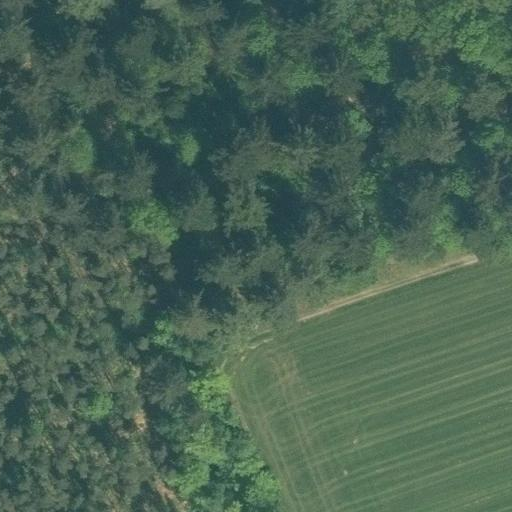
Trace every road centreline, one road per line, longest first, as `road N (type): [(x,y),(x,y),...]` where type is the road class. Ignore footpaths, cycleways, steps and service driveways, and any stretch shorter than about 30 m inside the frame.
road 1 (track): [(511,246),(240,333)]
road 2 (track): [(455,62),(242,0)]
road 3 (track): [(240,333),(220,354),(222,385),(272,511)]
